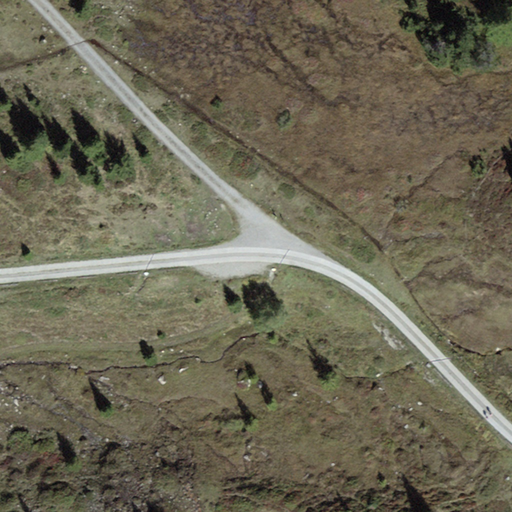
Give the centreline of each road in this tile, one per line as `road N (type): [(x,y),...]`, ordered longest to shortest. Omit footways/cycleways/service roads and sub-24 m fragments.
road 1 (unclassified): [(0,276),(291,251),(363,286),(511,437)]
road 2 (track): [(36,0),(208,180),(291,251)]
